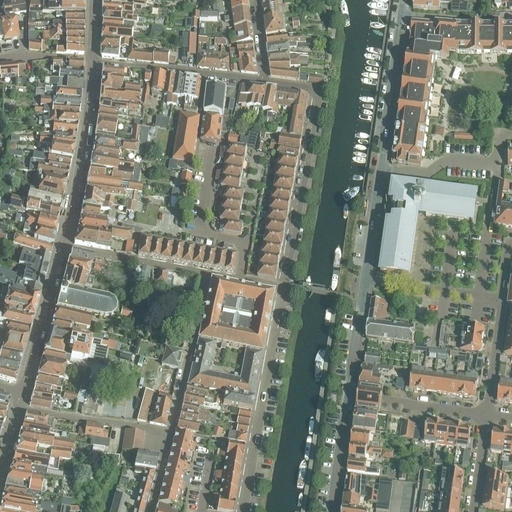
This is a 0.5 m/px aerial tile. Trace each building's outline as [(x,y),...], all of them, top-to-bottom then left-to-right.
[(103,0),(104,4),(127,7),(132,7),(141,8),(146,9),(152,10),(152,6),(146,6),(147,0),(103,0)] [(220,2),(223,13),(223,14),(224,14),(222,0),(230,0),(232,12),(231,12),(231,13),(248,10),(247,0),(215,0),(215,1),(220,2)] [(279,0),(261,3),(264,21),(278,18),(284,17),(281,0),(279,0)] [(511,11),(511,0),(502,0),(502,5),(509,5),(509,11),(511,11)] [(4,16),(0,16),(0,40),(3,40),(3,42),(18,39),(17,33),(15,19),(14,16),(25,14),(24,2),(17,3),(17,1),(10,1),(11,4),(2,6),(4,16)] [(29,1),(29,13),(36,13),(56,14),(56,13),(84,14),(84,4),(46,2),(29,1)] [(414,1),(413,10),(439,12),(439,4),(414,1)] [(104,5),(104,12),(122,14),(132,15),(133,11),(141,12),(141,8),(104,4),(104,5)] [(452,13),(460,13),(461,4),(452,4),(452,13)] [(234,28),(250,26),(248,10),(231,13),(228,13),(229,18),(224,18),(225,23),(233,22),(233,28),(234,28)] [(133,18),(133,16),(132,15),(122,14),(104,12),(104,20),(131,24),(134,24),(137,24),(137,19),(133,18)] [(84,14),(56,13),(56,18),(64,18),(65,22),(84,22),(84,14)] [(264,21),(265,29),(285,25),(284,17),(278,18),(264,21)] [(104,22),(103,22),(103,28),(104,28),(134,31),(134,24),(131,24),(123,23),(104,20),(104,22)] [(427,121),(429,105),(430,98),(432,82),(433,75),(434,71),(435,59),(441,60),(449,61),(449,54),(457,55),(467,55),(483,55),(486,55),(490,55),(490,56),(507,56),(511,55),(511,27),(507,27),(506,27),(490,26),(490,27),(483,27),(483,26),(479,26),(467,26),(460,26),(435,24),(411,22),(409,48),(411,48),(410,55),(407,54),(404,71),(404,78),(403,78),(401,94),(400,101),(398,117),(397,124),(392,156),(394,156),(393,164),(420,168),(421,160),(426,128),(425,128),(426,121),(427,121)] [(286,33),(285,25),(265,29),(266,37),(286,33)] [(231,45),(236,44),(236,46),(237,50),(229,50),(230,56),(254,53),(253,44),(253,42),(252,42),(250,26),(234,28),(236,39),(230,40),(231,45)] [(155,27),(154,34),(161,35),(162,28),(155,27)] [(104,28),(103,39),(129,41),(128,49),(127,55),(130,55),(129,61),(147,63),(162,64),(168,65),(169,53),(154,52),(154,53),(137,52),(138,43),(132,42),(134,31),(104,28)] [(48,33),(42,32),(42,42),(46,42),(65,42),(84,42),(84,33),(48,33)] [(266,39),(267,48),(289,45),(297,44),(304,45),(303,38),(288,39),(287,36),(266,39)] [(103,40),(102,59),(119,60),(120,49),(128,49),(129,41),(103,39),(103,40)] [(42,42),(28,41),(28,51),(41,52),(45,52),(46,42),(42,42)] [(65,47),(56,48),(56,54),(65,54),(66,54),(83,55),(83,48),(84,42),(65,42),(65,47)] [(267,48),(268,57),(289,54),(289,49),(297,48),(297,44),(289,45),(267,48)] [(206,52),(204,69),(213,70),(214,54),(214,48),(206,47),(206,52)] [(198,52),(197,68),(204,69),(206,52),(198,52)] [(239,61),(239,62),(255,60),(254,53),(230,56),(231,60),(233,60),(233,58),(239,58),(239,61)] [(214,54),(213,70),(221,71),(222,55),(214,54)] [(289,54),(268,57),(269,64),(297,62),(299,62),(304,63),(308,63),(308,58),(304,58),(300,58),(289,58),(289,54)] [(59,74),(58,79),(82,81),(82,72),(78,71),(74,70),(74,71),(61,70),(61,60),(53,60),(53,67),(52,74),(59,74)] [(78,71),(82,72),(83,62),(61,60),(61,70),(74,71),(74,70),(78,71)] [(239,62),(240,73),(257,76),(255,60),(239,62)] [(297,62),(269,64),(269,71),(290,72),(290,68),(297,67),(304,67),(308,67),(308,63),(304,63),(299,62),(297,62)] [(0,80),(18,79),(18,77),(25,77),(24,63),(16,64),(0,65),(0,80)] [(102,77),(102,79),(122,81),(128,81),(129,70),(123,70),(103,68),(102,77)] [(299,82),(308,84),(322,86),(322,80),(308,77),(309,76),(299,75),(299,72),(290,72),(269,71),(270,78),(299,82)] [(153,74),(151,92),(151,97),(156,97),(157,93),(164,93),(166,75),(153,74)] [(166,75),(164,93),(163,96),(167,97),(166,105),(171,105),(172,98),(175,76),(166,75)] [(172,98),(177,98),(181,99),(182,93),(181,92),(182,89),(183,87),(182,87),(183,83),(184,78),(183,78),(184,77),(176,76),(175,76),(172,98)] [(182,93),(181,99),(185,99),(184,107),(183,111),(186,112),(189,112),(190,112),(190,109),(192,100),(193,97),(190,97),(193,79),(184,78),(183,83),(182,87),(183,87),(182,89),(181,92),(182,93)] [(37,89),(44,90),(44,89),(56,90),(56,91),(81,92),(82,81),(58,79),(49,79),(49,86),(54,86),(54,89),(45,88),(45,86),(37,86),(37,89)] [(102,79),(101,92),(101,93),(131,95),(132,89),(139,90),(139,88),(124,86),(123,93),(120,94),(120,89),(121,89),(122,81),(102,79)] [(193,97),(192,100),(198,101),(201,80),(193,79),(190,97),(193,97)] [(101,93),(100,102),(123,105),(123,104),(143,106),(143,107),(147,107),(150,86),(143,85),(142,91),(139,91),(139,90),(132,89),(131,95),(101,93)] [(238,105),(246,106),(250,87),(242,86),(238,105)] [(207,87),(204,114),(208,114),(220,116),(224,116),(226,90),(207,87)] [(250,87),(246,106),(254,108),(253,115),(258,88),(250,87)] [(258,88),(253,115),(258,115),(259,108),(263,109),(267,89),(258,88)] [(55,94),(55,98),(80,100),(81,92),(56,91),(56,90),(44,89),(44,90),(44,93),(55,94)] [(267,89),(263,109),(263,111),(268,112),(268,114),(277,116),(278,107),(274,106),(277,91),(267,89)] [(274,106),(278,107),(283,107),(283,109),(285,109),(288,92),(277,91),(274,106)] [(288,92),(285,109),(287,110),(287,108),(294,109),(305,111),(307,96),(288,92)] [(40,101),(40,105),(52,106),(79,107),(79,100),(80,101),(80,100),(55,98),(55,99),(52,98),(52,99),(40,98),(40,101)] [(99,110),(115,112),(127,114),(143,117),(144,109),(143,109),(143,107),(143,106),(123,104),(123,105),(100,102),(99,110)] [(43,107),(43,113),(49,113),(79,115),(79,109),(79,107),(52,106),(40,105),(40,106),(43,107)] [(180,115),(173,161),(178,162),(177,168),(178,168),(187,170),(191,171),(192,171),(193,164),(192,164),(196,140),(200,119),(196,118),(197,113),(197,109),(190,109),(190,112),(189,112),(186,112),(185,116),(180,115)] [(294,109),(292,123),(303,125),(305,111),(294,109)] [(98,116),(98,117),(117,119),(117,118),(114,118),(115,112),(99,110),(98,110),(98,116)] [(38,118),(37,122),(38,122),(38,123),(78,123),(79,116),(79,115),(49,113),(43,113),(48,114),(48,118),(43,118),(38,118)] [(133,120),(133,122),(139,123),(139,121),(142,121),(143,117),(127,114),(127,120),(133,120)] [(204,118),(201,141),(220,144),(223,121),(220,120),(220,116),(208,114),(208,119),(204,118)] [(97,121),(97,123),(116,126),(117,119),(98,117),(97,121)] [(38,123),(38,126),(43,126),(43,127),(52,128),(52,133),(55,134),(75,135),(77,126),(78,123),(38,123)] [(97,123),(95,135),(114,138),(116,126),(97,123)] [(276,130),(275,135),(280,136),(281,135),(301,139),(303,125),(292,123),(290,133),(282,131),(282,130),(276,129),(276,130)] [(93,149),(93,151),(133,157),(134,155),(137,156),(144,157),(147,136),(148,130),(139,129),(132,128),(130,140),(131,140),(130,147),(94,142),(93,149)] [(248,139),(246,147),(255,148),(257,140),(257,136),(249,134),(248,139)] [(95,135),(94,142),(130,147),(131,140),(130,140),(130,143),(124,142),(124,144),(113,143),(114,138),(95,135)] [(271,141),(271,145),(299,150),(301,139),(281,135),(280,136),(279,143),(271,141)] [(229,136),(227,144),(236,146),(236,145),(238,138),(229,136)] [(52,143),(51,145),(73,147),(74,142),(75,142),(75,141),(36,137),(35,140),(39,140),(39,144),(49,145),(49,142),(52,143)] [(241,138),(239,146),(246,147),(248,139),(241,138)] [(45,151),(44,155),(48,156),(71,160),(73,147),(51,145),(51,151),(45,151)] [(277,155),(298,159),(299,150),(271,145),(270,150),(278,151),(277,155)] [(221,151),(221,152),(246,156),(247,149),(229,146),(228,152),(221,151)] [(92,159),(91,160),(133,166),(133,164),(132,164),(133,157),(93,151),(91,159),(92,159)] [(221,152),(219,159),(244,163),(246,156),(221,152)] [(32,153),(32,160),(70,166),(71,160),(43,155),(32,153)] [(276,162),(275,168),(296,171),(298,160),(280,157),(278,163),(276,162)] [(226,161),(225,167),(243,171),(244,163),(219,159),(219,160),(226,161)] [(29,169),(28,172),(36,173),(42,174),(66,179),(68,172),(69,172),(70,166),(32,160),(29,160),(29,169)] [(114,179),(114,182),(121,182),(116,181),(116,180),(130,182),(133,166),(91,160),(90,168),(110,171),(109,174),(111,174),(110,179),(114,179)] [(217,172),(217,173),(242,178),(243,171),(225,167),(224,174),(217,172)] [(88,177),(88,178),(114,182),(114,179),(110,179),(111,174),(109,174),(110,171),(90,168),(90,169),(89,169),(88,177)] [(277,172),(275,179),(294,182),(296,171),(275,168),(274,172),(277,172)] [(183,173),(182,180),(190,181),(191,174),(183,173)] [(217,173),(216,180),(240,185),(242,178),(217,173)] [(30,188),(29,192),(62,200),(62,199),(61,199),(66,179),(42,174),(38,190),(30,188)] [(88,178),(86,187),(127,192),(141,194),(141,193),(141,191),(141,190),(142,186),(142,185),(121,182),(114,182),(88,178)] [(275,179),(273,190),(292,193),(294,182),(275,179)] [(222,183),(221,189),(244,193),(239,192),(240,185),(216,180),(215,181),(222,183)] [(472,225),(472,224),(476,196),(391,184),(389,203),(395,204),(395,208),(400,209),(399,220),(393,219),(392,223),(387,222),(380,273),(409,277),(417,217),(472,225)] [(501,185),(499,194),(507,196),(509,186),(501,185)] [(85,196),(114,200),(114,199),(124,200),(123,201),(127,202),(134,204),(140,204),(141,194),(86,187),(85,195),(85,196)] [(163,189),(162,196),(187,199),(188,192),(180,191),(163,189)] [(225,194),(225,197),(243,200),(244,193),(221,189),(223,189),(222,194),(225,194)] [(269,195),(269,200),(290,204),(292,193),(273,190),(272,196),(269,195)] [(24,201),(59,209),(60,209),(62,200),(29,192),(26,201),(24,201)] [(85,196),(84,201),(111,205),(113,206),(114,200),(85,196)] [(162,196),(162,197),(170,198),(169,209),(181,211),(181,209),(185,210),(187,199),(162,196)] [(225,197),(224,204),(241,207),(243,200),(225,197)] [(3,200),(2,205),(57,218),(59,209),(24,201),(11,198),(10,202),(3,200)] [(271,205),(269,212),(288,215),(290,204),(269,200),(268,205),(271,205)] [(84,201),(82,207),(100,210),(108,211),(108,212),(115,213),(116,212),(110,211),(111,205),(84,201)] [(134,204),(127,202),(126,211),(133,213),(134,204)] [(220,206),(219,210),(240,214),(241,207),(224,204),(223,207),(220,206)] [(27,214),(27,218),(25,218),(56,225),(57,219),(57,218),(2,205),(2,206),(0,205),(0,211),(7,213),(8,207),(13,208),(25,212),(27,212),(26,214),(27,214)] [(509,208),(498,206),(495,227),(507,228),(509,208)] [(82,207),(80,218),(105,223),(106,218),(99,217),(100,210),(82,207)] [(221,216),(221,218),(239,221),(240,214),(219,210),(218,215),(221,216)] [(80,218),(78,229),(104,234),(105,228),(111,229),(113,221),(114,221),(115,213),(108,212),(108,215),(107,218),(105,223),(80,218)] [(265,217),(264,222),(286,226),(288,215),(269,212),(268,217),(265,217)] [(16,224),(15,225),(24,227),(54,234),(55,234),(56,225),(25,218),(17,216),(16,220),(16,224)] [(222,222),(222,225),(242,229),(243,225),(238,224),(239,221),(221,218),(220,222),(222,222)] [(267,227),(265,234),(284,237),(286,226),(264,222),(264,226),(267,227)] [(224,227),(223,233),(241,237),(242,229),(222,225),(221,227),(224,227)] [(32,239),(52,244),(54,234),(24,227),(22,233),(33,235),(32,239)] [(78,229),(74,245),(95,249),(95,248),(109,251),(110,246),(109,246),(110,239),(113,240),(115,230),(111,229),(110,235),(104,234),(78,229)] [(113,240),(126,242),(130,243),(130,242),(132,232),(115,230),(113,240)] [(0,232),(0,242),(12,246),(17,248),(23,249),(49,256),(50,256),(51,248),(14,238),(7,235),(0,232)] [(265,234),(263,245),(282,248),(284,237),(265,234)] [(137,256),(138,256),(148,258),(152,237),(147,236),(147,239),(141,238),(137,256)] [(159,260),(162,242),(156,241),(156,238),(152,237),(148,258),(159,260)] [(162,242),(159,260),(169,262),(173,242),(169,241),(168,243),(162,242)] [(180,264),(183,246),(177,245),(178,243),(173,242),(169,262),(180,264)] [(191,266),(195,245),(190,244),(190,247),(183,246),(180,264),(191,266)] [(202,268),(205,250),(199,249),(199,246),(195,245),(191,266),(202,268)] [(259,251),(258,255),(280,259),(282,248),(263,245),(262,251),(259,251)] [(216,252),(213,270),(223,272),(228,247),(223,246),(222,253),(216,252)] [(228,247),(223,272),(234,274),(237,256),(231,255),(232,248),(228,247)] [(205,250),(202,268),(213,270),(216,252),(217,249),(211,248),(211,251),(205,250)] [(23,249),(18,266),(25,268),(26,268),(35,271),(36,270),(45,272),(49,256),(23,249)] [(69,262),(101,268),(102,263),(92,261),(93,257),(71,252),(69,262)] [(261,260),(259,267),(278,270),(280,259),(258,255),(258,260),(261,260)] [(66,272),(66,274),(87,278),(89,271),(100,273),(101,268),(69,262),(66,272)] [(0,279),(1,280),(0,283),(0,285),(7,287),(9,288),(39,296),(45,272),(36,270),(35,271),(26,268),(25,268),(18,266),(15,275),(0,270),(0,279)] [(147,280),(150,268),(142,267),(140,278),(147,280)] [(259,267),(257,278),(275,281),(278,270),(259,267)] [(164,285),(166,271),(158,270),(156,283),(164,285)] [(66,274),(61,289),(83,293),(85,286),(91,287),(92,280),(87,279),(87,278),(66,274)] [(210,287),(204,311),(199,333),(198,340),(187,386),(208,391),(225,394),(222,405),(251,411),(262,354),(263,346),(267,325),(272,299),(274,292),(211,279),(210,287)] [(0,308),(0,311),(3,312),(4,311),(33,318),(39,296),(9,288),(7,297),(1,295),(0,300),(5,302),(3,309),(0,308)] [(59,299),(56,308),(104,318),(110,317),(115,313),(116,307),(113,302),(108,298),(83,293),(61,289),(61,290),(59,299)] [(371,300),(370,312),(386,314),(388,302),(371,300)] [(405,310),(412,311),(413,303),(406,302),(405,310)] [(122,309),(120,317),(131,319),(133,311),(122,309)] [(0,320),(30,328),(33,319),(33,318),(4,311),(3,312),(2,317),(0,316),(0,320)] [(53,323),(86,330),(88,331),(91,318),(56,311),(53,322),(53,323)] [(370,312),(368,323),(385,326),(386,314),(370,312)] [(0,320),(0,331),(5,332),(6,332),(27,336),(28,337),(28,336),(30,328),(0,320)] [(51,331),(51,333),(78,338),(80,332),(85,333),(86,330),(53,323),(51,331)] [(366,340),(412,346),(414,330),(408,329),(404,328),(400,328),(385,326),(368,323),(366,340)] [(463,325),(461,339),(482,342),(483,335),(482,335),(482,330),(473,329),(473,326),(463,325)] [(149,328),(147,339),(164,342),(166,331),(149,328)] [(0,347),(0,349),(22,356),(28,337),(27,336),(6,332),(5,332),(2,347),(0,347)] [(51,333),(45,352),(63,356),(64,349),(71,350),(70,357),(70,358),(80,360),(86,361),(87,360),(97,363),(101,364),(102,363),(102,362),(102,361),(102,360),(103,360),(103,359),(103,357),(104,356),(104,354),(105,353),(105,350),(105,349),(106,348),(102,347),(104,343),(91,340),(79,338),(78,338),(51,333)] [(461,339),(460,350),(479,353),(480,348),(481,349),(482,342),(461,339)] [(102,347),(106,348),(115,350),(116,344),(108,342),(107,343),(104,343),(102,347)] [(0,351),(1,352),(0,353),(0,361),(19,367),(19,366),(22,356),(0,349),(0,351)] [(161,366),(178,370),(182,353),(165,349),(161,366)] [(43,359),(43,360),(65,364),(68,365),(70,358),(70,357),(63,356),(45,352),(45,353),(43,359)] [(364,364),(373,366),(379,367),(380,358),(365,355),(364,364)] [(38,376),(62,381),(65,365),(65,364),(43,360),(38,376)] [(0,370),(17,375),(19,367),(0,361),(0,370)] [(362,365),(360,378),(367,380),(368,377),(371,377),(381,378),(381,376),(379,376),(379,373),(378,373),(378,371),(388,372),(389,368),(379,367),(373,366),(362,365)] [(75,366),(74,372),(83,374),(82,381),(88,382),(91,370),(85,368),(75,366)] [(414,389),(414,391),(421,392),(423,371),(409,369),(408,379),(411,380),(410,389),(414,389)] [(0,370),(0,379),(15,384),(17,375),(0,370)] [(423,371),(421,392),(427,393),(428,391),(432,392),(434,373),(423,371)] [(434,373),(432,392),(436,392),(435,394),(442,395),(445,374),(434,373)] [(445,374),(442,395),(449,396),(449,394),(453,395),(456,376),(445,374)] [(38,376),(36,384),(55,388),(61,389),(62,381),(38,376)] [(456,376),(453,395),(457,395),(457,397),(463,398),(466,377),(456,376)] [(370,388),(369,394),(382,395),(382,393),(382,389),(380,389),(380,383),(383,383),(384,379),(381,378),(371,377),(368,377),(367,380),(360,378),(359,386),(370,388)] [(466,377),(463,398),(470,399),(470,397),(475,398),(476,389),(479,389),(481,379),(466,377)] [(502,403),(509,404),(511,383),(497,381),(496,391),(499,392),(498,401),(502,402),(502,403)] [(35,385),(33,392),(50,395),(50,391),(53,392),(53,395),(60,397),(61,389),(55,388),(36,384),(36,385),(35,385)] [(187,386),(185,395),(206,400),(208,391),(187,386)] [(52,397),(53,395),(50,395),(33,392),(29,406),(50,410),(52,397)] [(357,406),(356,411),(366,412),(367,406),(373,407),(380,408),(381,403),(382,395),(369,394),(358,392),(357,400),(356,406),(357,406)] [(151,414),(149,423),(165,427),(169,411),(172,398),(159,394),(155,407),(153,415),(151,414)] [(185,395),(183,404),(199,408),(202,409),(203,404),(218,407),(219,400),(214,398),(213,401),(206,400),(185,395)] [(0,406),(7,408),(10,399),(0,396),(0,406)] [(183,404),(180,413),(208,419),(209,415),(198,412),(199,408),(183,404)] [(239,411),(237,417),(239,417),(249,419),(250,413),(239,411)] [(180,413),(178,421),(196,425),(197,421),(207,423),(208,419),(180,413)] [(354,422),(353,431),(375,434),(386,436),(389,418),(355,413),(354,422)] [(25,415),(23,425),(49,430),(51,431),(53,420),(25,415)] [(236,424),(237,425),(248,427),(249,419),(239,417),(237,417),(236,424)] [(178,422),(176,429),(176,430),(197,434),(199,426),(196,425),(178,421),(178,422)] [(401,424),(399,439),(413,440),(415,425),(401,424)] [(413,440),(413,441),(418,442),(418,439),(421,440),(421,444),(435,446),(438,425),(431,424),(431,425),(426,425),(425,434),(422,434),(423,430),(415,429),(413,440)] [(23,425),(21,433),(60,440),(61,438),(59,438),(59,436),(49,434),(49,430),(23,425)] [(80,429),(79,436),(84,437),(96,439),(95,447),(100,448),(103,448),(104,448),(108,449),(109,441),(107,441),(108,433),(102,432),(103,428),(103,427),(86,425),(85,430),(80,429)] [(235,433),(246,435),(248,427),(237,425),(235,433)] [(438,425),(435,446),(446,447),(448,428),(444,427),(445,426),(438,425)] [(448,428),(446,447),(456,448),(459,428),(453,427),(452,428),(448,428)] [(459,428),(456,448),(471,450),(472,440),(469,440),(470,431),(466,430),(466,429),(459,428)] [(235,441),(235,442),(245,444),(246,435),(228,432),(227,440),(235,441)] [(21,433),(18,447),(21,447),(21,444),(46,449),(71,451),(71,452),(72,452),(77,452),(77,445),(74,445),(74,443),(68,442),(62,441),(60,440),(21,433)] [(175,433),(173,444),(194,449),(195,445),(191,444),(193,438),(175,433)] [(352,433),(350,446),(368,449),(378,450),(378,445),(369,444),(370,436),(352,433)] [(489,443),(487,453),(502,455),(504,434),(498,433),(497,435),(493,434),(492,443),(489,443)] [(504,434),(502,455),(511,456),(511,436),(511,437),(511,435),(504,434)] [(50,452),(49,459),(58,460),(69,461),(71,452),(71,451),(46,449),(21,444),(21,447),(50,452)] [(173,444),(170,454),(188,458),(189,452),(193,453),(194,449),(173,444)] [(220,450),(219,455),(242,459),(244,448),(227,445),(226,451),(220,450)] [(350,446),(349,458),(365,460),(366,454),(381,456),(382,450),(378,450),(368,449),(350,446)] [(18,447),(16,454),(49,459),(50,452),(21,447),(18,447)] [(93,447),(92,455),(102,457),(104,448),(103,448),(100,448),(95,447),(93,447)] [(383,451),(381,458),(392,460),(393,453),(383,451)] [(13,464),(13,465),(46,471),(50,471),(57,472),(58,460),(49,459),(16,454),(15,454),(12,463),(13,464)] [(134,469),(145,470),(154,472),(158,458),(141,455),(137,454),(134,468),(134,469)] [(170,454),(168,463),(189,469),(190,465),(186,464),(188,458),(170,454)] [(118,467),(119,457),(107,455),(105,466),(118,467)] [(225,461),(224,467),(240,470),(242,459),(219,455),(218,460),(225,461)] [(347,472),(348,472),(365,475),(379,476),(379,473),(379,471),(372,470),(365,470),(366,463),(349,460),(347,472)] [(168,463),(165,473),(183,478),(184,472),(188,473),(189,469),(168,463)] [(13,465),(10,473),(36,477),(37,474),(45,476),(62,479),(63,474),(57,472),(50,471),(46,471),(13,465)] [(216,472),(215,477),(238,481),(240,470),(224,467),(223,473),(216,472)] [(134,469),(133,473),(142,474),(142,473),(144,474),(143,478),(152,480),(154,472),(145,470),(134,469)] [(443,469),(441,483),(462,486),(463,479),(461,479),(462,475),(453,473),(453,470),(443,469)] [(399,471),(398,480),(405,481),(406,472),(399,471)] [(10,473),(6,486),(13,488),(13,490),(35,494),(41,494),(44,495),(44,490),(41,489),(43,478),(36,477),(10,473)] [(165,473),(163,483),(184,489),(185,485),(181,484),(183,478),(165,473)] [(488,475),(487,483),(488,483),(488,487),(507,490),(509,478),(488,475)] [(221,483),(220,490),(236,492),(238,481),(215,477),(215,482),(221,483)] [(346,477),(345,486),(360,488),(360,483),(367,483),(367,479),(346,477)] [(143,478),(140,489),(149,491),(149,490),(152,480),(143,478)] [(376,511),(383,511),(388,511),(393,482),(380,481),(376,511)] [(163,483),(160,493),(178,497),(179,491),(183,492),(184,489),(163,483)] [(441,483),(440,494),(459,497),(460,493),(461,493),(462,486),(441,483)] [(5,489),(3,497),(32,502),(32,501),(34,501),(35,494),(13,490),(13,488),(6,486),(5,489)] [(345,486),(344,495),(368,498),(377,499),(377,496),(377,494),(368,492),(368,495),(364,494),(365,489),(360,489),(360,488),(345,486)] [(486,491),(485,497),(505,500),(507,490),(488,487),(487,491),(486,491)] [(109,511),(125,511),(127,505),(128,501),(129,499),(122,498),(124,490),(116,488),(114,496),(109,511)] [(140,489),(137,498),(146,500),(149,491),(140,489)] [(212,495),(212,500),(234,504),(236,492),(220,490),(219,496),(212,495)] [(176,504),(178,497),(160,493),(158,503),(179,509),(180,505),(176,504)] [(421,494),(420,502),(424,503),(429,503),(429,498),(424,498),(425,494),(421,494)] [(440,494),(438,505),(459,508),(460,501),(458,501),(459,497),(440,494)] [(1,505),(44,511),(45,511),(54,511),(56,506),(41,503),(40,505),(31,503),(32,502),(3,497),(1,504),(1,505)] [(344,497),(342,510),(355,511),(358,511),(359,505),(363,506),(364,500),(344,497)] [(504,511),(505,500),(485,497),(484,504),(485,504),(485,509),(504,511)] [(79,511),(79,508),(70,508),(71,500),(62,498),(61,507),(59,511),(79,511)] [(128,501),(127,505),(134,507),(133,509),(143,511),(146,500),(137,498),(135,503),(128,501)] [(217,506),(216,511),(217,511),(232,511),(234,504),(212,500),(211,505),(217,506)]
